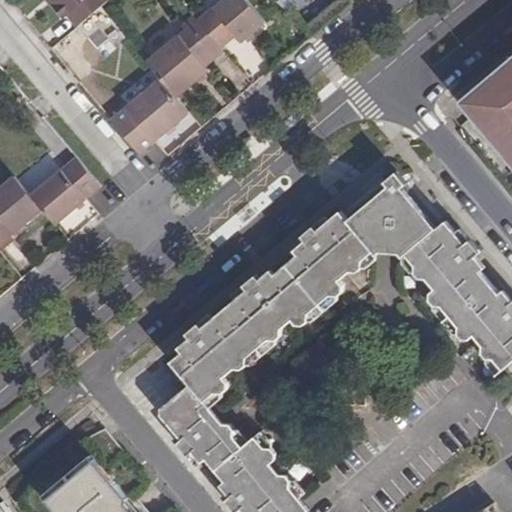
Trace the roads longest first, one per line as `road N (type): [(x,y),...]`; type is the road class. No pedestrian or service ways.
road 1 (residential): [(182,244),(383,75)]
road 2 (residential): [(0,391),(182,244)]
road 3 (residential): [(0,30),(145,200)]
road 4 (residential): [(511,226),(383,75)]
road 5 (residential): [(206,511),(90,371)]
